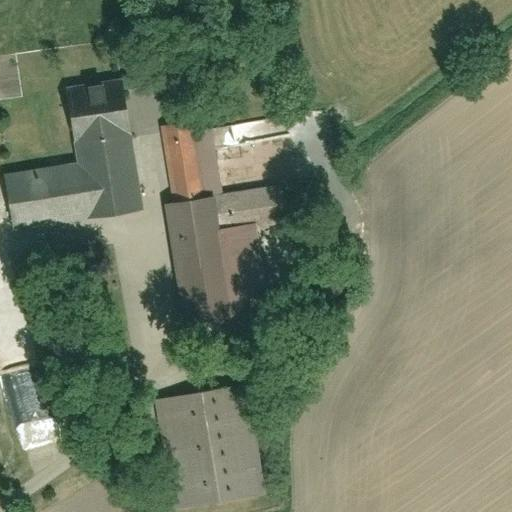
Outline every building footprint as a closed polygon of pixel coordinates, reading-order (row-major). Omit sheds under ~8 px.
[(159,64),(161,102),(189,100),(187,62),(159,64)] [(9,235),(138,218),(121,85),(72,91),(82,168),(1,178),(9,235)] [(160,126),(170,193),(198,189),(188,122),(160,126)] [(261,278),(257,229),(306,220),(299,185),(215,203),(173,208),(189,330),(231,324),(229,310),(261,278)] [(160,402),(172,511),(260,501),(248,393),(160,402)]
